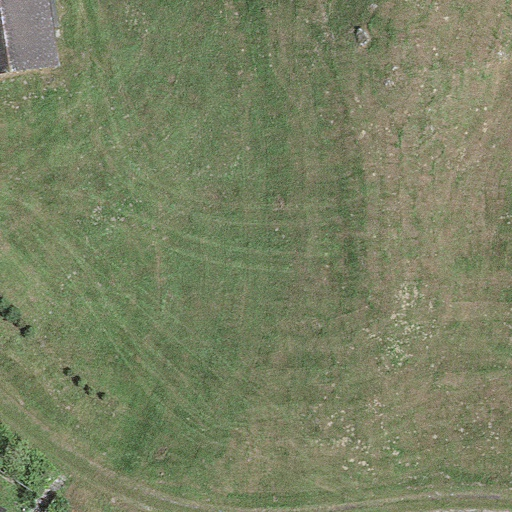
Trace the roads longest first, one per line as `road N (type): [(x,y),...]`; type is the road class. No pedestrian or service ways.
road 1 (track): [(185,511),(83,470),(0,406)]
road 2 (track): [(511,508),(465,502),(379,511)]
